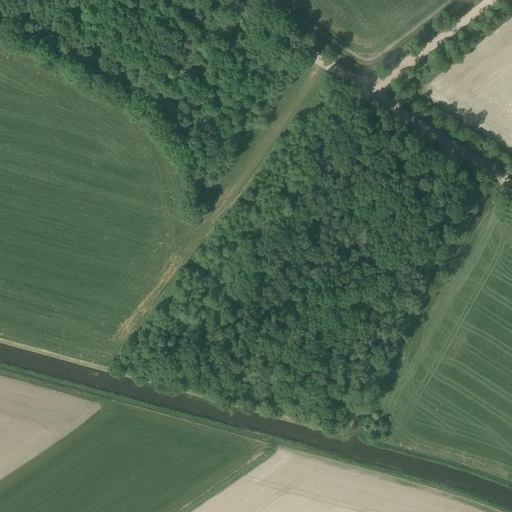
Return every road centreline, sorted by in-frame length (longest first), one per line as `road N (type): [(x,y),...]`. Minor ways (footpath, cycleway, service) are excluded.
road 1 (track): [(366,90),(232,0)]
road 2 (track): [(497,175),(366,90)]
road 3 (track): [(486,0),(366,90)]
